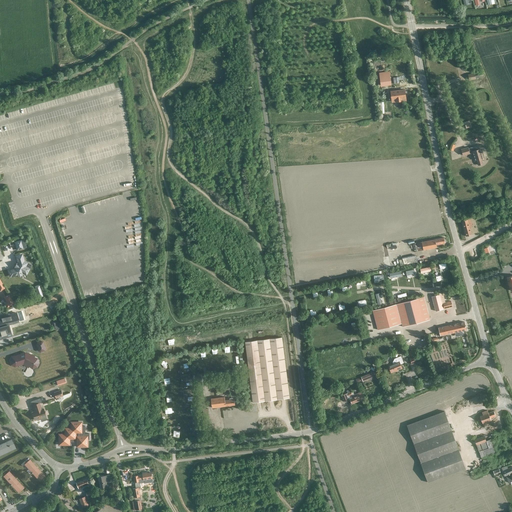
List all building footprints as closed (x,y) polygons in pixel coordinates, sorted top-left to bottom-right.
[(463,68),(458,67),(458,69),(460,79),(485,76),(484,73),(470,70),(463,68)] [(379,72),(381,86),(392,84),(390,71),(379,72)] [(405,89),(391,91),(393,99),(396,99),(396,101),(402,100),(402,98),(406,97),(405,89)] [(477,146),(473,147),(468,148),(468,147),(461,149),(463,155),(469,153),(469,152),(472,151),(475,160),(477,160),(478,165),(482,163),(481,158),(483,158),(480,148),(478,149),(477,146)] [(470,234),(469,228),(473,227),(471,219),(461,221),(465,236),(470,234)] [(445,243),(444,237),(413,243),(414,251),(436,247),(436,245),(445,243)] [(14,242),(17,250),(26,247),(23,239),(14,242)] [(15,273),(19,276),(22,272),(26,274),(29,269),(24,266),(27,262),(22,260),(23,258),(22,255),(20,254),(17,255),(16,257),(17,260),(18,261),(17,264),(16,263),(14,267),(15,267),(14,270),(12,269),(9,270),(8,272),(9,275),(11,276),(14,275),(15,273)] [(402,258),(404,264),(417,261),(416,255),(402,258)] [(452,307),(451,301),(445,302),(444,295),(445,295),(444,292),(439,293),(439,295),(432,296),(435,311),(452,307)] [(378,330),(402,323),(403,326),(429,319),(423,296),(373,310),(378,330)] [(4,315),(0,316),(0,334),(5,333),(5,332),(9,331),(5,320),(6,320),(4,315)] [(464,322),(438,327),(440,335),(466,329),(464,322)] [(289,398),(281,334),(245,338),(253,402),(289,398)] [(45,349),(42,341),(41,341),(37,342),(36,343),(39,351),(40,351),(44,350),(45,349)] [(32,367),(36,366),(38,362),(37,358),(33,357),(30,358),(30,355),(24,352),(20,354),(19,357),(15,355),(11,357),(10,360),(11,364),(14,366),(18,365),(20,361),(25,364),(28,363),(29,365),(32,367)] [(419,354),(409,358),(412,364),(421,360),(419,354)] [(400,364),(403,362),(401,356),(396,358),(397,362),(388,366),(391,372),(402,368),(400,364)] [(362,380),(363,381),(377,375),(375,370),(361,376),(361,377),(356,379),(357,382),(362,380)] [(351,403),(363,398),(361,392),(351,396),(352,397),(349,398),(351,403)] [(212,408),(235,405),(234,399),(233,399),(233,397),(229,398),(229,399),(225,400),(224,397),(211,398),(212,408)] [(41,409),(39,403),(33,405),(35,411),(32,412),(34,420),(46,416),(43,408),(41,409)] [(490,418),(496,416),(494,411),(488,413),(487,410),(482,412),(483,415),(480,416),(482,423),(491,420),(490,418)] [(444,411),(407,425),(428,482),(465,468),(444,411)] [(74,438),(77,438),(77,446),(87,446),(87,439),(89,439),(89,433),(85,433),(85,426),(81,426),(81,422),(71,422),(71,428),(68,428),(68,431),(65,431),(65,434),(59,434),(59,442),(62,442),(62,444),(69,444),(69,442),(74,441),(74,438)] [(474,439),(476,445),(481,458),(496,452),(492,439),(486,441),(484,436),(474,439)] [(6,441),(10,450),(15,447),(11,439),(6,441)] [(10,450),(6,441),(2,443),(6,452),(10,450)] [(24,464),(32,472),(37,468),(29,459),(24,464)] [(511,466),(508,469),(506,465),(501,468),(504,476),(505,475),(509,483),(511,481),(511,466)] [(37,468),(32,472),(39,480),(44,476),(37,468)] [(11,484),(16,480),(9,471),(3,476),(11,484)] [(144,479),(152,478),(151,472),(147,473),(147,472),(142,473),(143,475),(138,475),(134,476),(135,482),(139,481),(144,480),(144,479)] [(100,487),(111,485),(109,474),(98,476),(100,487)] [(79,487),(89,484),(87,479),(76,482),(79,489),(80,489),(79,487)] [(23,488),(16,480),(11,484),(18,492),(23,488)] [(79,498),(83,508),(89,505),(85,496),(79,498)] [(134,510),(138,509),(142,509),(141,500),(136,500),(133,501),(134,510)]
